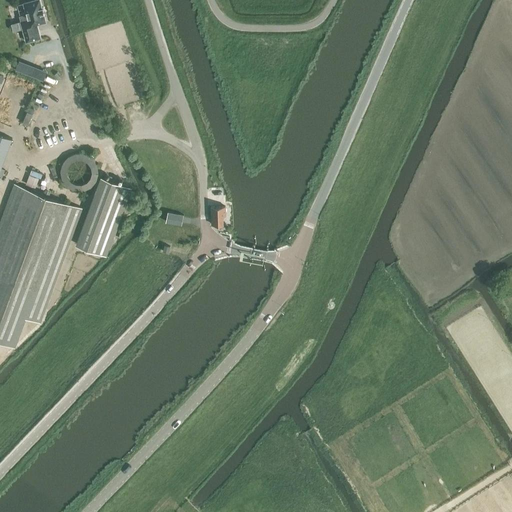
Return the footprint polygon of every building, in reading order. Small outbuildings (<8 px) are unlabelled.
[(44,12),(43,7),(42,7),(40,0),(33,0),(24,3),(27,14),(20,16),(22,21),(21,21),(27,41),(41,37),(37,24),(46,21),(44,12)] [(48,69),(19,58),(15,68),(44,80),(48,69)] [(0,170),(12,138),(0,133),(0,170)] [(83,155),(77,155),(70,158),(65,162),(62,169),(62,175),(64,182),(69,188),(76,191),(84,191),(91,188),(96,183),(99,176),(98,169),(95,162),(90,157),(83,155)] [(26,183),(35,186),(37,178),(29,175),(26,183)] [(106,178),(80,246),(103,254),(128,187),(106,178)] [(83,208),(68,203),(15,183),(0,222),(0,339),(16,345),(27,317),(41,322),(51,295),(83,208)] [(223,216),(226,216),(225,206),(211,206),(212,224),(224,224),(223,216)] [(166,222),(172,223),(182,225),(184,214),(168,211),(166,222)] [(169,253),(171,246),(164,244),(163,251),(169,253)]
